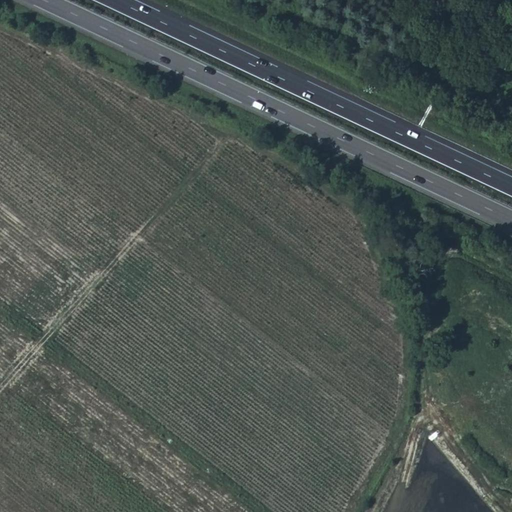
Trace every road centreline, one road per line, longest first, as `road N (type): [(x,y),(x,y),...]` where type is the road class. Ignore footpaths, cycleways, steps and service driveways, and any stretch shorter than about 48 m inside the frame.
road 1 (track): [(0,388),(220,146),(215,132),(0,32)]
road 2 (trunk): [(44,0),(511,220)]
road 3 (track): [(347,511),(398,409),(398,350),(376,277),(355,220),(215,132)]
road 4 (trunk): [(511,187),(111,0)]
